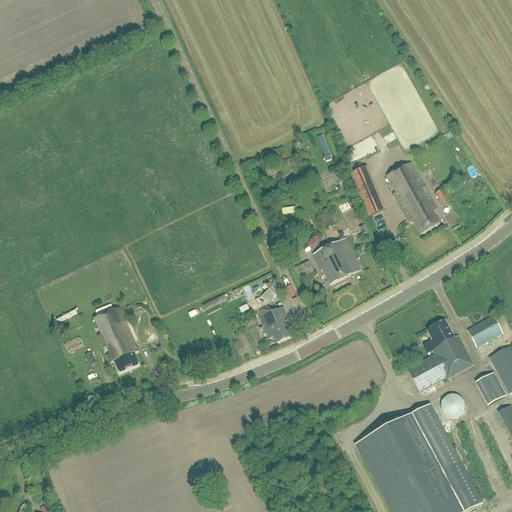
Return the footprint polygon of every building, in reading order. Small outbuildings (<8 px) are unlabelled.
[(411,165),(388,178),(387,178),(396,194),(393,196),(405,217),(405,216),(410,225),(414,223),(421,236),(440,226),(430,209),(435,206),(411,165)] [(364,170),(349,176),(369,220),(384,213),(364,170)] [(441,206),(449,201),(443,191),(435,195),(441,206)] [(381,241),(387,238),(384,230),(378,233),(381,241)] [(345,238),(346,240),(313,256),(321,272),(322,271),(330,287),(361,273),(351,250),(355,248),(349,236),(345,238)] [(301,287),(304,293),(313,288),(310,282),(301,287)] [(274,291),(263,298),(269,307),(280,300),(274,291)] [(220,302),(225,311),(233,307),(228,297),(220,302)] [(277,345),(291,339),(284,323),(289,321),(283,309),(272,314),(268,306),(256,311),(257,313),(269,340),(273,338),(277,345)] [(120,375),(140,367),(134,355),(139,353),(120,309),(95,320),(102,336),(98,338),(103,350),(107,348),(110,356),(107,357),(110,365),(114,363),(120,375)] [(256,311),(255,309),(244,313),(246,318),(257,313),(256,311)] [(477,350),(504,336),(494,317),(467,332),(477,350)] [(448,380),(474,367),(458,338),(454,340),(445,323),(427,333),(432,342),(423,347),(428,355),(433,352),(435,357),(408,371),(420,394),(447,379),(448,380)] [(69,357),(87,353),(84,343),(67,347),(69,357)] [(511,350),(510,348),(488,359),(509,396),(511,393),(511,350)] [(91,368),(96,365),(92,354),(85,357),(91,368)] [(493,375),(477,384),(490,407),(506,398),(493,375)] [(464,405),(464,403),(463,401),(461,400),(460,398),(458,397),(456,397),(454,396),(452,396),(450,396),(448,397),(447,398),(445,399),(444,400),(442,402),(442,404),(441,405),(441,407),(441,409),(441,411),(442,413),(443,415),(444,417),(446,418),(448,419),(450,419),(452,420),(454,420),(456,419),(458,419),(459,418),(461,416),(462,415),(463,413),(464,411),(465,409),(465,407),(464,405)] [(358,446),(393,511),(470,511),(482,506),(430,407),(358,446)] [(511,408),(511,407),(498,414),(511,439),(511,408)] [(474,413),(465,417),(469,428),(479,424),(474,413)] [(473,429),(476,445),(484,443),(481,428),(473,429)]
